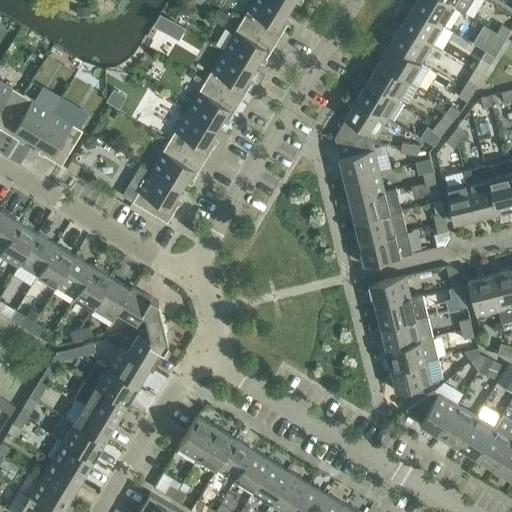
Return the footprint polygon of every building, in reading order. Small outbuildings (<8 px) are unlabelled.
[(287,24),(285,17),(290,8),(276,0),(253,0),(242,20),(277,41),(287,24)] [(454,7),(443,0),(416,0),(412,6),(443,25),(454,7)] [(472,0),(443,0),(454,7),(465,13),(472,0)] [(443,25),(412,6),(401,25),(432,44),(443,25)] [(90,7),(77,7),(77,16),(90,16),(90,7)] [(219,8),(212,19),(223,26),(230,15),(219,8)] [(169,17),(165,24),(177,31),(181,24),(169,17)] [(259,60),(266,59),(277,41),(242,20),(224,50),(254,68),(259,60)] [(511,30),(502,24),(497,32),(506,38),(511,30)] [(432,44),(401,25),(390,43),(421,62),(432,44)] [(494,31),(483,49),(486,51),(495,56),(500,48),(506,38),(497,32),(494,31)] [(429,67),(421,62),(390,43),(379,62),(410,80),(418,86),(429,67)] [(251,84),(248,77),(254,68),(224,50),(205,80),(240,101),(251,84)] [(495,56),(486,51),(474,69),(484,75),(495,56)] [(410,80),(379,62),(368,80),(399,99),(410,80)] [(484,75),(474,69),(463,88),(472,93),(484,75)] [(0,128),(1,129),(22,94),(0,80),(0,128)] [(222,120),(230,119),(240,101),(205,80),(187,110),(217,129),(222,120)] [(399,99),(368,80),(357,99),(387,117),(399,99)] [(458,96),(468,101),(472,93),(463,88),(458,96)] [(502,92),(504,102),(511,100),(511,95),(511,90),(502,92)] [(18,139),(25,137),(34,142),(52,112),(22,94),(1,129),(18,139)] [(492,105),(490,95),(481,97),(483,107),(492,105)] [(387,117),(357,99),(334,136),(373,142),(376,137),(387,117)] [(438,122),(446,129),(460,111),(451,105),(438,122)] [(215,144),(212,137),(217,129),(187,110),(169,140),(204,162),(215,144)] [(62,166),(83,130),(52,112),(34,142),(42,147),(43,155),(62,166)] [(432,130),(440,136),(446,129),(438,122),(432,130)] [(466,133),(458,126),(452,134),(460,141),(466,133)] [(446,141),(454,148),(460,141),(452,134),(446,141)] [(84,141),(85,146),(89,149),(94,148),(97,144),(96,139),(92,136),(87,137),(84,141)] [(334,136),(339,157),(344,180),(379,171),(374,149),(373,142),(334,136)] [(186,180),(191,179),(194,179),(204,162),(169,140),(151,170),(181,189),(186,180)] [(402,142),(400,152),(410,154),(411,143),(402,142)] [(419,155),(421,145),(411,143),(410,154),(419,155)] [(425,182),(435,179),(430,159),(415,162),(418,174),(423,173),(425,182)] [(75,174),(80,165),(72,160),(67,169),(75,174)] [(488,177),(496,212),(511,208),(511,185),(509,172),(506,160),(485,165),(488,177)] [(467,182),(475,217),(496,212),(488,177),(485,165),(464,170),(467,182)] [(178,204),(176,197),(181,189),(151,170),(132,201),(168,222),(178,204)] [(379,171),(344,180),(350,200),(385,192),(379,171)] [(427,191),(438,189),(435,179),(425,182),(427,191)] [(445,188),(453,223),(475,217),(467,182),(445,188)] [(396,189),(385,192),(350,200),(355,221),(401,210),(396,189)] [(0,253),(1,252),(19,221),(1,210),(0,211),(0,253)] [(401,210),(355,221),(360,242),(407,231),(401,210)] [(444,212),(433,215),(435,224),(446,221),(444,212)] [(19,263),(38,232),(19,221),(1,252),(19,263)] [(438,233),(448,231),(446,221),(435,224),(438,233)] [(362,252),(360,253),(363,264),(365,263),(365,265),(412,253),(407,231),(360,242),(362,252)] [(438,233),(434,234),(437,247),(445,245),(450,237),(448,231),(438,233)] [(38,275),(56,243),(38,232),(19,263),(38,275)] [(56,286),(75,255),(56,243),(38,275),(56,286)] [(74,297),(93,266),(75,255),(56,286),(74,297)] [(93,308),(112,277),(93,266),(74,297),(93,308)] [(490,275),(498,310),(501,321),(511,318),(511,275),(511,270),(490,275)] [(405,275),(370,284),(371,285),(368,286),(371,297),(373,297),(376,306),(411,298),(405,275)] [(467,281),(476,316),(498,310),(490,275),(467,281)] [(459,276),(449,279),(451,288),(461,285),(459,276)] [(113,320),(118,312),(117,311),(131,289),(130,288),(112,277),(93,308),(113,320)] [(132,285),(130,288),(131,289),(117,311),(118,312),(137,323),(138,328),(163,322),(158,302),(159,301),(132,285)] [(453,297),(464,294),(461,285),(451,288),(453,297)] [(422,295),(411,298),(376,306),(381,327),(427,316),(422,295)] [(25,316),(20,324),(29,330),(34,321),(25,316)] [(427,316),(381,327),(386,348),(433,337),(427,316)] [(470,318),(459,321),(461,329),(472,327),(470,318)] [(38,335),(43,327),(34,321),(29,330),(38,335)] [(139,332),(128,351),(127,352),(150,366),(149,367),(153,369),(169,342),(168,342),(163,322),(138,328),(139,332)] [(93,336),(90,326),(80,329),(82,338),(93,336)] [(464,339),(474,336),(472,327),(461,329),(464,339)] [(70,331),(72,341),(82,338),(80,329),(70,331)] [(433,337),(386,348),(391,369),(426,360),(438,358),(433,337)] [(96,351),(94,342),(84,344),(86,354),(96,351)] [(501,343),(498,353),(507,356),(510,345),(501,343)] [(128,351),(119,346),(107,365),(138,385),(149,367),(150,366),(127,352),(128,351)] [(478,348),(464,351),(471,361),(479,354),(478,348)] [(479,354),(471,361),(478,370),(485,356),(479,355),(479,354)] [(480,370),(493,377),(499,364),(486,358),(480,370)] [(87,379),(127,404),(138,385),(107,365),(99,360),(87,379)] [(397,391),(432,383),(426,360),(391,369),(397,391)] [(40,377),(49,382),(54,373),(46,368),(40,377)] [(35,386),(44,391),(49,382),(40,377),(35,386)] [(85,403),(116,422),(127,404),(87,379),(76,397),(85,403)] [(422,420),(420,423),(439,435),(458,404),(433,389),(406,410),(422,420)] [(423,389),(410,392),(413,404),(427,394),(423,389)] [(85,403),(74,421),(105,441),(116,422),(85,403)] [(458,404),(439,435),(458,446),(477,415),(458,404)] [(32,410),(24,405),(18,414),(27,419),(32,410)] [(13,423),(21,428),(27,419),(18,414),(13,423)] [(511,420),(502,414),(495,426),(476,457),(495,468),(511,440),(511,420)] [(197,415),(178,445),(198,457),(217,426),(197,415)] [(477,415),(458,446),(476,457),(495,426),(477,415)] [(62,440),(94,459),(105,441),(74,421),(62,440)] [(216,468),(235,437),(217,426),(198,457),(216,468)] [(235,479),(254,449),(235,437),(216,468),(235,479)] [(51,458),(82,477),(94,459),(62,440),(51,458)] [(511,440),(495,468),(511,478),(511,440)] [(10,447),(1,441),(0,443),(0,452),(5,455),(10,447)] [(253,491),(272,460),(254,449),(235,479),(253,491)] [(40,477),(71,496),(82,477),(51,458),(40,477)] [(272,502),(291,471),(272,460),(253,491),(272,502)] [(288,511),(290,511),(309,482),(291,471),(272,502),(288,511)] [(56,511),(61,511),(71,496),(40,477),(29,496),(56,511)] [(316,511),(327,493),(309,482),(290,511),(316,511)] [(171,484),(165,493),(173,498),(179,489),(171,484)] [(181,503),(187,494),(179,489),(173,498),(181,503)] [(183,511),(150,492),(138,511),(139,511),(183,511)] [(341,511),(346,504),(327,493),(316,511),(341,511)] [(18,511),(56,511),(29,496),(18,511)]
